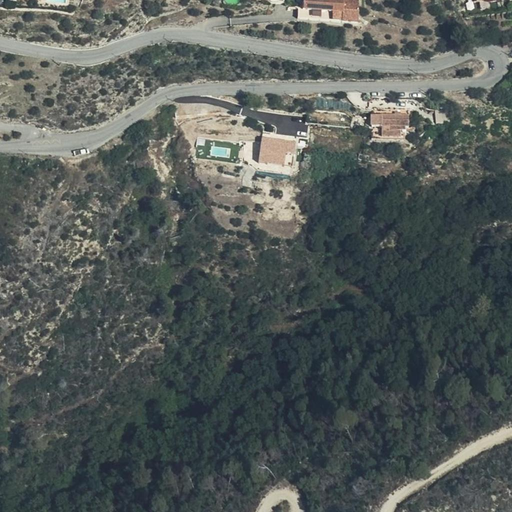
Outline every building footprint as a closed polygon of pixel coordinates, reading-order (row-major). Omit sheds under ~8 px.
[(287,22),(346,26),(348,2),(303,0),(291,0),(292,11),(288,11),(287,22)] [(451,110),(437,110),(438,124),(451,123),(451,110)] [(378,127),(378,115),(372,115),(372,138),(384,138),(384,127),(378,127)] [(411,115),(378,115),(378,127),(384,127),(384,138),(402,138),(401,127),(411,127),(411,115)] [(284,156),(286,145),(285,145),(252,141),(250,156),(276,159),(276,155),(284,156)] [(276,159),(250,156),(249,166),(275,169),(276,159)]
